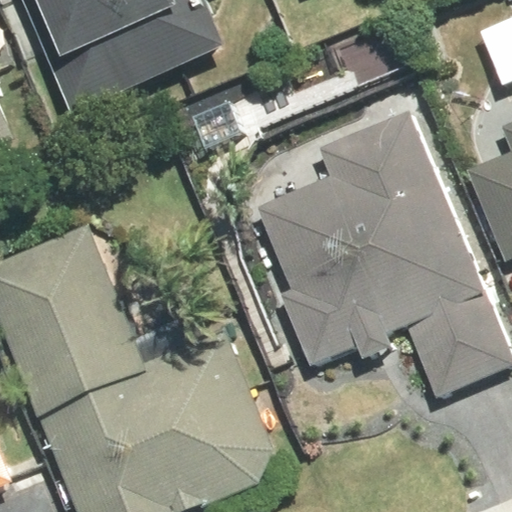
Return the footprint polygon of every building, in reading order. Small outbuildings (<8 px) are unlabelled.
[(260,68),(232,0),(23,0),(79,140),(260,68)] [(299,0),(304,12),(333,0),(299,0)] [(0,178),(27,168),(0,101),(0,178)] [(511,348),(415,122),(329,158),(341,187),(265,220),(300,303),(286,309),(319,386),(366,366),(374,383),(404,371),(396,353),(417,344),(447,415),(511,386),(511,348)] [(511,137),(509,139),(511,145),(511,169),(477,185),(511,267),(511,137)] [(92,232),(0,269),(0,322),(76,511),(257,511),(273,505),(285,474),(231,342),(150,375),(92,232)] [(0,511),(10,511),(24,507),(0,447),(0,511)]
